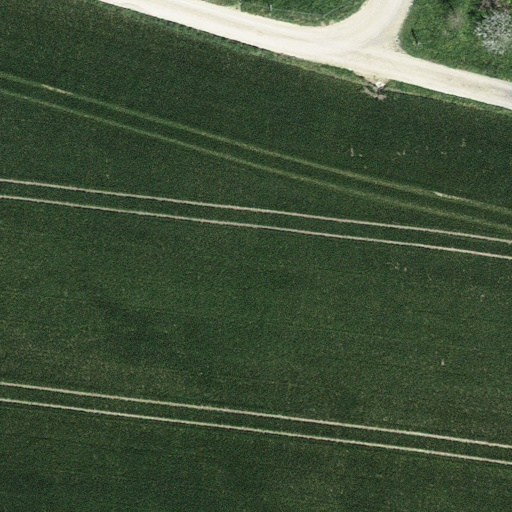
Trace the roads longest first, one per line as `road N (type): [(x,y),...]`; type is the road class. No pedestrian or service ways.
road 1 (unclassified): [(141,0),(346,59)]
road 2 (track): [(346,59),(511,96)]
